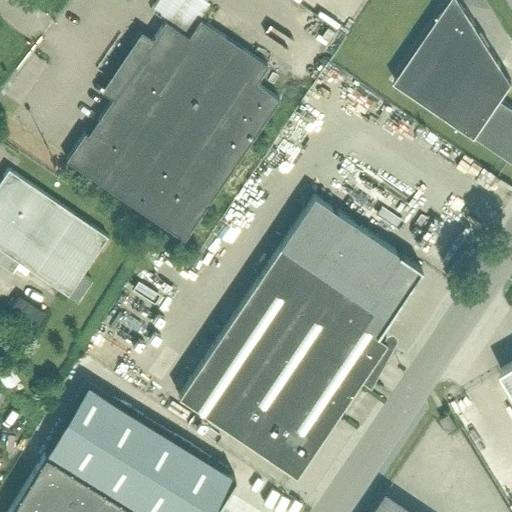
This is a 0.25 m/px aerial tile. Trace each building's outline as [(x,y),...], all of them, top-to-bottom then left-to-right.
[(446,0),(393,78),(511,159),(511,105),(499,97),(511,79),(459,0),(446,0)] [(277,96),(254,80),(266,63),(198,16),(186,34),(163,18),(86,131),(83,129),(64,156),(182,236),(277,96)] [(90,278),(80,271),(106,233),(7,166),(0,175),(0,246),(76,298),(90,278)] [(359,374),(384,337),(375,331),(420,265),(312,191),(176,391),(294,471),(359,375),(359,376),(360,375),(359,374)] [(3,311),(27,328),(40,310),(16,293),(3,311)] [(511,359),(499,367),(511,388),(511,359)] [(0,369),(0,385),(1,389),(16,383),(9,365),(0,369)] [(86,382),(43,450),(56,458),(144,511),(210,511),(235,474),(86,382)] [(439,416),(447,428),(455,423),(448,411),(439,416)] [(4,414),(0,419),(0,427),(8,434),(16,425),(4,414)] [(144,511),(56,458),(43,450),(4,511),(144,511)] [(389,489),(373,511),(422,511),(409,503),(389,489)]
